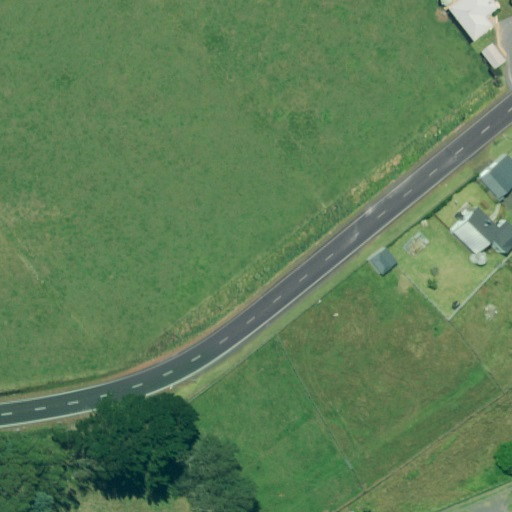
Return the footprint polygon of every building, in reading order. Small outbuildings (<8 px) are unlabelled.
[(500,8),(493,0),(462,0),(450,10),(476,42),(495,27),(488,18),(500,8)] [(507,61),(494,44),(482,52),(496,70),(507,61)] [(511,185),(511,162),(505,155),(477,180),(496,200),(511,185)] [(492,228),(471,207),(448,231),(472,255),(486,241),(500,255),(511,242),(511,233),(499,221),(492,228)] [(433,242),(424,233),(404,251),(413,261),(433,242)] [(384,248),(368,260),(381,277),(397,264),(384,248)] [(484,258),(475,252),(469,262),(479,268),(484,258)]
